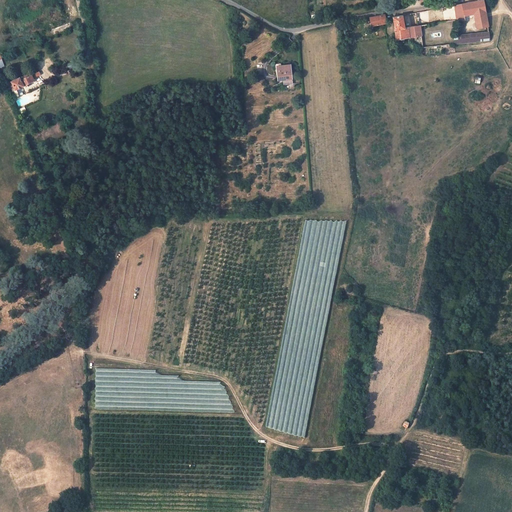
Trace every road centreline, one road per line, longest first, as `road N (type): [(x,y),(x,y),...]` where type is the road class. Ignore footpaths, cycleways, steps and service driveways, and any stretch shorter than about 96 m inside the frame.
road 1 (track): [(367,511),(389,461),(383,444),(290,448),(252,427),(228,381),(87,352)]
road 2 (residential): [(224,0),(289,29),(450,0)]
road 3 (track): [(388,447),(409,432),(446,351),(511,338)]
